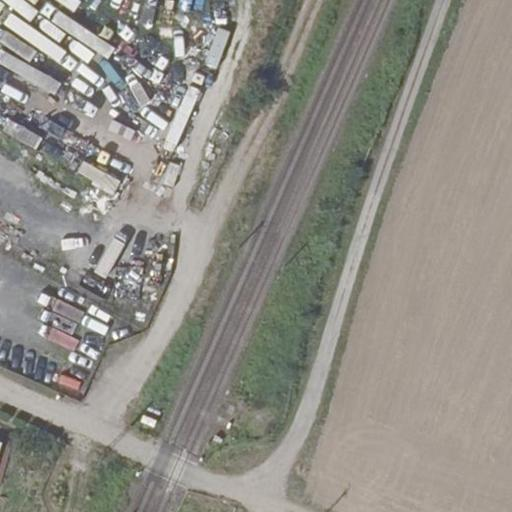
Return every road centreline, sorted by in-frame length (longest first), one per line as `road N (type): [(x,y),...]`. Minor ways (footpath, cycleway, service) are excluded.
road 1 (track): [(265,505),(307,412),(443,0)]
road 2 (track): [(309,0),(155,344),(100,433)]
road 3 (track): [(0,386),(265,505)]
